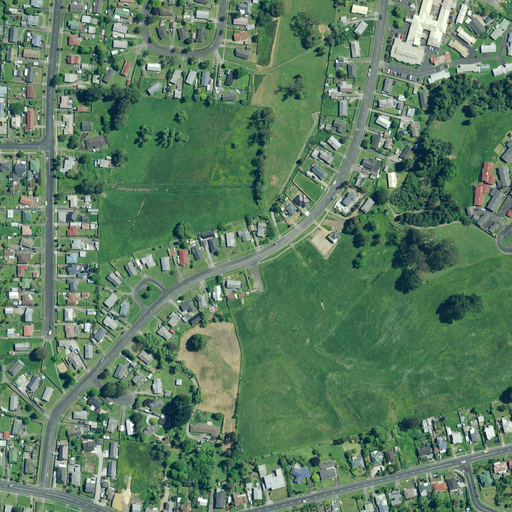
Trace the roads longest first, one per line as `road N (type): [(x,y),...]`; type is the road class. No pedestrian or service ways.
road 1 (residential): [(384,0),(342,176),(301,227),(250,258)]
road 2 (residential): [(254,511),(446,464)]
road 3 (residential): [(49,335),(49,145)]
road 4 (residential): [(49,145),(58,0)]
road 5 (residential): [(223,0),(219,38),(203,54),(160,50),(143,25)]
road 6 (residential): [(91,376),(54,418),(43,492)]
